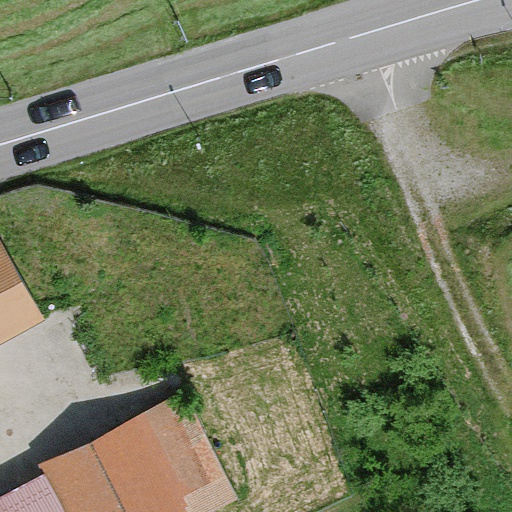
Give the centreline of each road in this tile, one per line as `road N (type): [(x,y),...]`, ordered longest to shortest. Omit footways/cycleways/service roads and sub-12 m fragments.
road 1 (secondary): [(477,0),(0,144)]
road 2 (track): [(369,32),(479,345),(511,394)]
